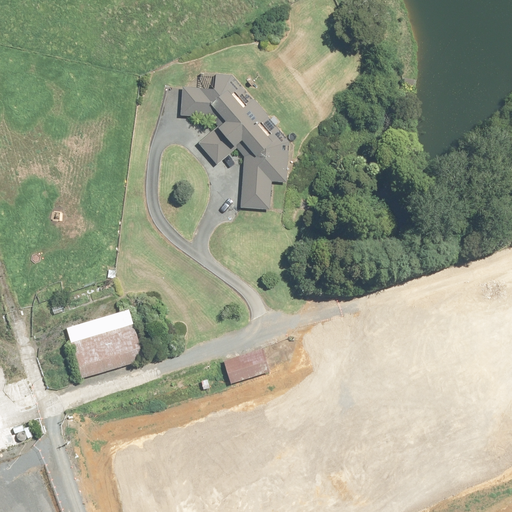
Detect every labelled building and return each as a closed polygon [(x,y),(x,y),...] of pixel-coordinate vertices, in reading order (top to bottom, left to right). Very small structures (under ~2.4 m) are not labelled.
[(234,77),(205,73),(192,81),(192,89),(183,89),(183,117),(212,117),(220,128),(202,143),(221,166),(241,150),(246,156),(243,208),(273,210),(275,185),(289,184),(293,143),(234,77)] [(418,80),(405,78),(402,91),(416,93),(418,80)] [(70,328),(81,368),(141,351),(130,311),(70,328)] [(261,340),(223,351),(230,375),(268,365),(261,340)] [(69,345),(34,355),(41,383),(77,373),(69,345)] [(18,419),(0,424),(0,443),(23,437),(18,419)]
